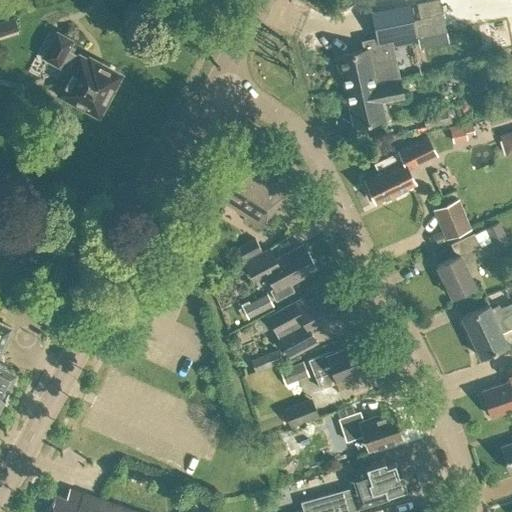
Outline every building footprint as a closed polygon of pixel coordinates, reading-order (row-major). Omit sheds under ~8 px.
[(419,18),(443,13),(440,0),(424,0),(416,2),(419,18)] [(392,47),(418,42),(410,3),(371,11),(377,39),(377,40),(384,39),(386,48),(392,47)] [(71,40),(55,32),(41,59),(66,72),(57,88),(61,90),(59,93),(96,113),(117,74),(88,58),(87,61),(71,52),(73,47),(68,45),(71,40)] [(392,47),(386,48),(384,39),(377,40),(377,39),(364,41),(365,49),(339,55),(340,59),(336,60),(338,70),(341,69),(354,124),(384,118),(380,101),(403,96),(399,77),(392,47)] [(444,107),(420,114),(424,128),(447,121),(444,107)] [(471,121),(449,126),(453,142),(467,139),(466,135),(474,133),(471,121)] [(436,154),(427,135),(398,149),(399,150),(374,162),(378,171),(365,178),(370,189),(368,190),(372,199),(374,198),(376,202),(393,194),(394,196),(405,191),(403,188),(414,183),(407,168),(436,154)] [(249,174),(229,161),(211,189),(226,199),(224,201),(244,214),(242,216),(260,227),(285,188),(253,168),(249,174)] [(455,197),(430,208),(442,238),(468,227),(455,197)] [(498,221),(484,228),(490,241),(493,248),(508,241),(498,221)] [(22,233),(0,225),(0,257),(28,268),(40,235),(23,229),(22,233)] [(480,245),(474,233),(473,231),(450,243),(456,255),(436,265),(451,296),(475,284),(464,262),(483,253),(480,245)] [(249,239),(237,246),(244,259),(256,252),(249,239)] [(315,268),(302,244),(274,259),(268,248),(243,262),(252,278),(265,271),(273,286),(268,289),(274,300),(293,290),(292,289),(288,283),(315,268)] [(340,313),(326,288),(306,299),(304,295),(267,314),(288,354),(315,340),(309,329),(340,313)] [(460,316),(469,333),(511,313),(511,292),(497,300),(500,306),(491,310),(488,303),(460,316)] [(266,293),(241,306),(247,318),(272,305),(266,293)] [(511,313),(469,333),(479,356),(507,343),(501,331),(511,325),(511,313)] [(0,348),(10,328),(0,323),(0,398),(13,370),(0,363),(0,348)] [(334,380),(365,368),(355,341),(329,351),(328,349),(307,357),(313,375),(330,369),(334,380)] [(281,360),(279,356),(276,349),(250,359),(255,370),(281,360)] [(511,367),(504,370),(507,380),(481,389),(489,414),(511,406),(511,367)] [(280,415),(285,428),(314,416),(309,403),(280,415)] [(360,419),(357,410),(336,417),(344,439),(362,433),(366,447),(399,435),(399,433),(401,432),(397,421),(395,421),(391,412),(375,417),(374,414),(360,419)] [(266,441),(271,454),(286,449),(282,436),(266,441)] [(507,469),(511,467),(511,441),(499,445),(507,469)] [(400,471),(397,471),(393,461),(385,463),(383,459),(364,466),(364,467),(350,471),(345,472),(349,487),(300,501),(302,507),(285,511),(357,511),(356,506),(367,503),(386,496),(386,494),(400,489),(403,488),(406,487),(400,471)] [(132,511),(68,489),(65,497),(53,493),(46,511),(132,511)]
